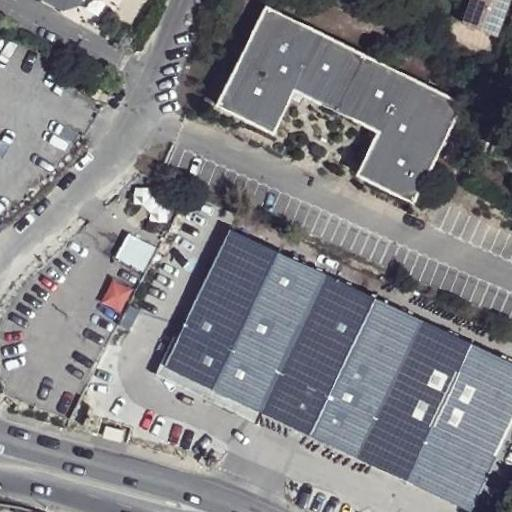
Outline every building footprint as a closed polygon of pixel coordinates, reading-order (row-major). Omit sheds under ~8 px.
[(471,0),(461,30),(496,42),(510,0),(471,0)] [(268,9),(221,107),(276,135),(297,92),(381,133),(361,176),(417,203),(464,105),(268,9)] [(93,92),(76,84),(69,95),(86,105),(93,92)] [(495,360),(206,222),(141,359),(310,440),(431,496),(495,360)] [(122,259),(144,269),(156,245),(134,234),(122,259)] [(310,440),(141,359),(137,369),(307,450),(310,440)] [(511,368),(495,360),(431,496),(446,504),(511,368)]
